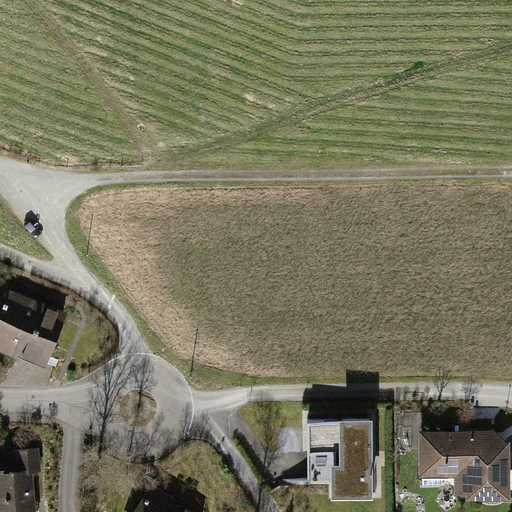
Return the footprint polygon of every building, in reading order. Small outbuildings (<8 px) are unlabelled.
[(23,349),(51,360),(71,311),(8,285),(0,305),(0,345),(21,354),(23,349)] [(370,417),(303,419),(304,482),(329,481),(329,498),(371,497),(370,417)] [(511,428),(422,430),(423,476),(458,475),(459,499),(511,498),(511,428)] [(0,465),(0,511),(39,511),(36,467),(44,467),(42,445),(24,447),(25,463),(0,465)] [(203,511),(155,482),(136,511),(203,511)]
